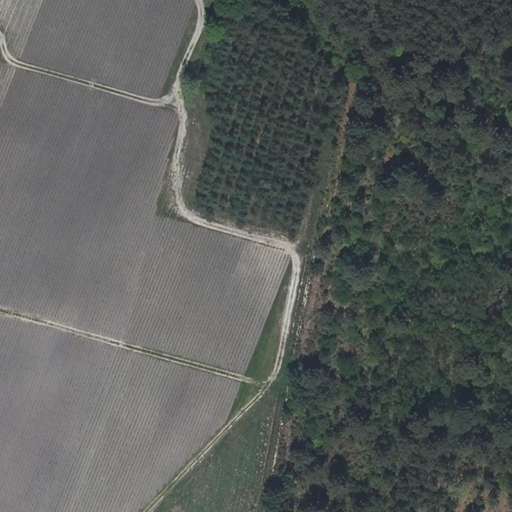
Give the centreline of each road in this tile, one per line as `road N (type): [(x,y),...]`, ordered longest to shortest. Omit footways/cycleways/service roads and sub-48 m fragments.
road 1 (track): [(149,511),(275,377),(302,248),(204,225),(176,197),(183,126),(177,82),(200,22),(197,0)]
road 2 (track): [(177,86),(166,98),(146,100),(16,62),(0,38)]
